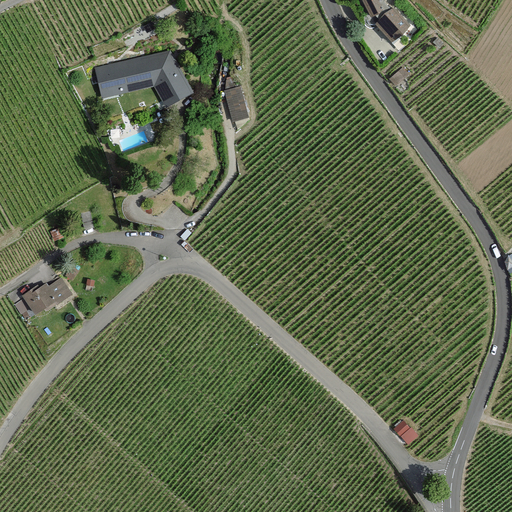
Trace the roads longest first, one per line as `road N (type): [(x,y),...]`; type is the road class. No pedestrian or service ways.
road 1 (tertiary): [(327,0),(473,215),(501,273),(504,325),(452,493)]
road 2 (residential): [(452,493),(406,463),(319,369),(175,247)]
road 3 (residential): [(175,247),(48,374),(0,443)]
road 4 (residential): [(175,247),(84,239),(0,292)]
road 5 (residential): [(227,109),(232,173),(175,247)]
